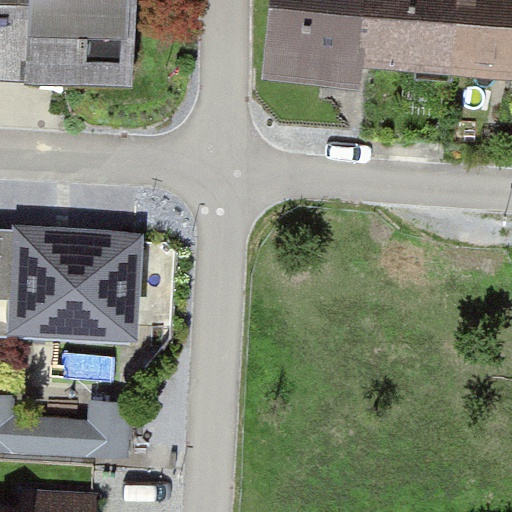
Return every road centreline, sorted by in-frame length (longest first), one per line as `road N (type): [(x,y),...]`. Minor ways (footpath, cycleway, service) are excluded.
road 1 (residential): [(213,511),(230,176)]
road 2 (residential): [(511,201),(230,176)]
road 3 (residential): [(230,176),(0,158)]
road 4 (residential): [(230,176),(238,0)]
